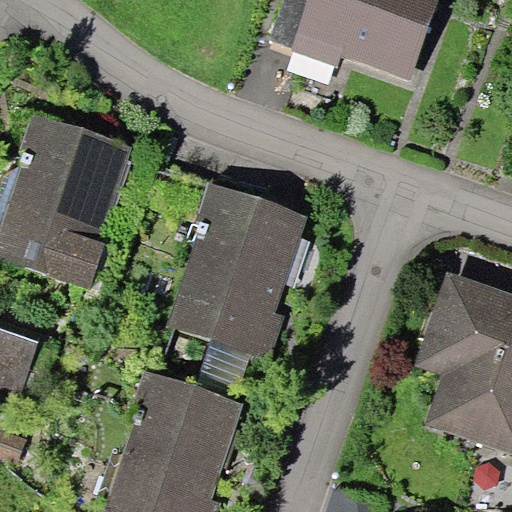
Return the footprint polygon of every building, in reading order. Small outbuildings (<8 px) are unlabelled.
[(434,0),(309,0),(292,53),(337,68),(343,52),(408,75),(434,0)] [(0,255),(83,282),(123,157),(37,129),(0,243),(0,255)] [(256,352),(297,228),(218,202),(177,326),(256,352)] [(511,309),(450,287),(421,367),(451,378),(434,426),(511,453),(511,309)] [(42,354),(0,340),(0,393),(26,402),(42,354)] [(201,511),(232,413),(152,388),(113,511),(201,511)]
